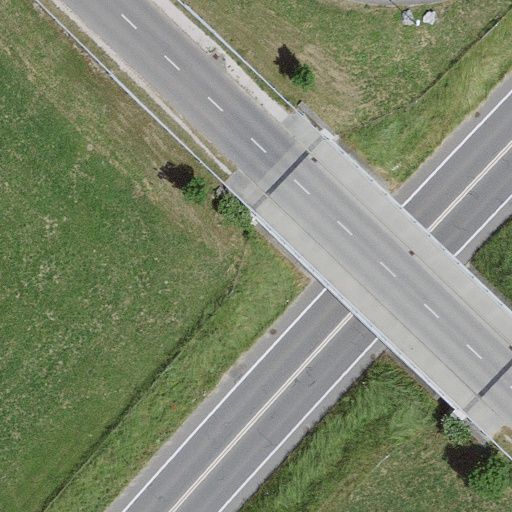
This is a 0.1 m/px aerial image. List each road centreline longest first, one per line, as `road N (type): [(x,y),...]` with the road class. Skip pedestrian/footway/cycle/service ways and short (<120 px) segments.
road 1 (unclassified): [(100,0),(511,391)]
road 2 (trunk): [(511,139),(167,511)]
